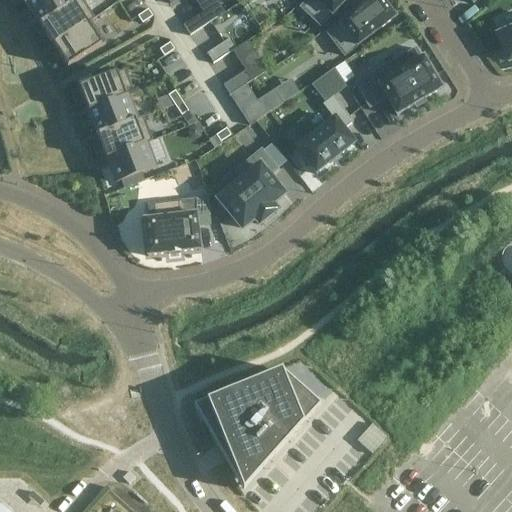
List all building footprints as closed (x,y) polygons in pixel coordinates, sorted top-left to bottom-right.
[(31,0),(25,4),(39,25),(76,0),(31,0)] [(95,19),(82,0),(76,0),(39,25),(53,46),(95,19)] [(308,0),(300,8),(321,28),(346,0),(308,0)] [(394,19),(395,18),(381,0),(372,0),(327,34),(344,57),(393,19),(394,19)] [(217,19),(210,9),(183,26),(190,36),(217,19)] [(142,24),(152,17),(148,10),(137,17),(142,24)] [(91,22),(95,20),(95,19),(53,46),(67,68),(105,43),(91,22)] [(511,28),(496,36),(508,63),(511,61),(511,28)] [(209,51),(215,60),(235,47),(229,38),(209,51)] [(169,44),(159,50),(164,57),(174,51),(169,44)] [(396,117),(442,90),(423,58),(421,59),(415,49),(355,85),(369,109),(386,99),(396,117)] [(135,95),(125,70),(78,88),(88,113),(135,95)] [(252,82),(245,72),(223,86),(229,96),(252,82)] [(181,102),(175,92),(168,96),(175,106),(181,102)] [(139,119),(130,97),(135,95),(88,113),(97,135),(139,119)] [(353,123),(333,97),(322,105),(333,119),(295,149),(297,152),(294,154),(303,165),(306,163),(316,175),(355,144),(343,130),(353,123)] [(188,112),(181,102),(175,106),(181,117),(188,112)] [(153,142),(143,117),(139,119),(97,135),(106,160),(148,144),(153,142)] [(230,136),(226,130),(216,136),(220,143),(230,136)] [(157,167),(148,144),(106,160),(115,184),(157,167)] [(276,169),(261,151),(251,159),(258,169),(219,200),(241,227),(242,229),(244,227),(243,227),(254,219),(259,225),(262,222),(261,221),(272,212),(273,214),(276,211),(271,205),(281,196),(281,197),(283,195),(282,194),(281,194),(268,178),(277,170),(276,169)] [(209,225),(206,200),(169,204),(170,218),(146,221),(146,220),(144,221),(144,223),(145,232),(146,246),(147,246),(148,255),(148,257),(200,251),(200,249),(197,227),(209,225)] [(408,442),(345,511),(502,511),(511,501),(511,439),(509,436),(511,432),(511,428),(451,374),(437,389),(419,372),(380,416),(408,442)] [(262,378),(193,406),(251,483),(320,405),(262,378)] [(13,511),(0,500),(0,511),(13,511)]
